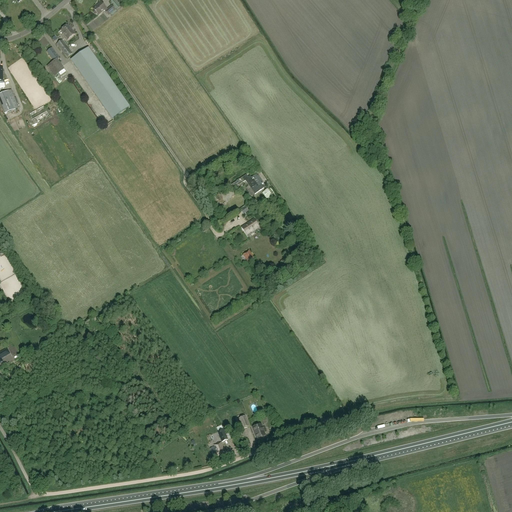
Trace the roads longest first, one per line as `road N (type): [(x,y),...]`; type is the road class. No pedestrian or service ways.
road 1 (track): [(260,452),(372,412),(458,401),(390,175),(358,145),(419,0)]
road 2 (unclassified): [(260,452),(197,473),(43,493),(0,431)]
road 3 (trunk): [(56,511),(219,487)]
road 4 (trunk): [(360,459),(511,421)]
road 5 (trunk): [(219,487),(360,459)]
road 6 (trunk): [(353,439),(219,487)]
road 7 (trunk): [(227,508),(360,459)]
